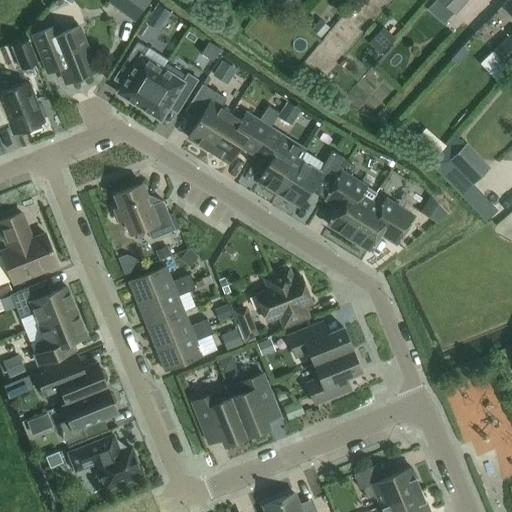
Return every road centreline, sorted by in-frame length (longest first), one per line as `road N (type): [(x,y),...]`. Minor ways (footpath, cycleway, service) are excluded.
road 1 (residential): [(422,405),(376,296),(118,132),(47,158)]
road 2 (residential): [(183,487),(170,475),(47,158)]
road 3 (residential): [(183,487),(207,492),(422,405)]
